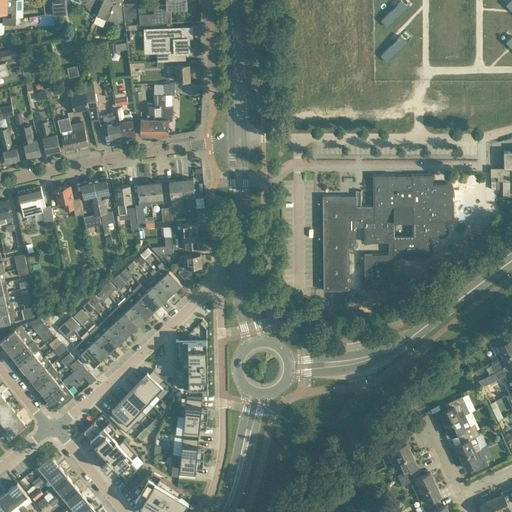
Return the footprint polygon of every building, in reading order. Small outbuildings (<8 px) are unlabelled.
[(0,0),(0,11),(1,12),(12,12),(12,17),(16,17),(16,0),(0,0)] [(54,13),(68,12),(66,0),(43,0),(44,9),(53,8),(54,13)] [(97,14),(103,0),(81,0),(83,2),(84,2),(90,10),(97,13),(97,14)] [(125,21),(123,6),(115,7),(113,6),(114,0),(103,0),(97,14),(107,18),(108,18),(117,22),(125,21)] [(166,0),(166,4),(153,4),(153,5),(154,5),(154,13),(139,13),(140,23),(171,22),(171,21),(168,21),(167,15),(171,15),(171,8),(187,8),(186,0),(166,0)] [(123,2),(123,6),(125,21),(125,17),(136,16),(136,2),(123,2)] [(189,51),(188,37),(182,38),(182,27),(145,29),(146,37),(151,37),(152,51),(175,50),(175,52),(178,52),(178,54),(186,54),(186,51),(189,51)] [(70,38),(60,40),(63,51),(73,49),(70,38)] [(115,41),(108,42),(110,54),(116,53),(115,41)] [(76,45),(77,55),(90,53),(88,43),(76,45)] [(18,55),(17,47),(0,50),(0,51),(2,59),(18,55)] [(130,62),(131,75),(139,74),(139,69),(145,68),(144,61),(130,62)] [(189,63),(179,64),(167,64),(168,71),(176,71),(176,80),(180,80),(190,79),(189,63)] [(79,74),(77,64),(67,66),(69,77),(79,74)] [(175,82),(154,81),(154,91),(175,92),(175,82)] [(142,103),(141,86),(133,87),(135,104),(142,103)] [(37,100),(48,97),(45,87),(35,89),(37,100)] [(98,106),(97,106),(94,90),(85,92),(88,107),(92,121),(99,119),(98,116),(100,115),(98,106)] [(115,98),(115,103),(116,107),(117,107),(122,136),(136,134),(134,124),(133,118),(132,115),(124,117),(122,103),(128,102),(127,96),(126,96),(125,91),(122,92),(115,93),(116,97),(115,98)] [(88,107),(85,92),(70,95),(73,106),(72,106),(72,108),(73,107),(74,110),(88,107)] [(3,116),(14,113),(12,103),(0,106),(3,116)] [(108,116),(107,114),(100,115),(98,116),(99,119),(101,130),(108,129),(110,138),(122,136),(117,107),(116,107),(115,103),(112,103),(112,107),(111,107),(113,115),(108,116)] [(141,118),(141,124),(140,134),(154,134),(154,105),(148,105),(147,118),(141,118)] [(162,105),(154,105),(154,134),(168,134),(169,118),(162,118),(162,105)] [(14,113),(17,125),(23,124),(21,111),(14,113)] [(64,148),(79,145),(78,138),(79,137),(75,123),(70,124),(68,116),(58,119),(61,134),(62,138),(64,148)] [(61,149),(59,139),(57,133),(51,134),(47,120),(40,122),(44,136),(43,136),(44,143),(47,152),(61,149)] [(83,121),(75,123),(79,137),(78,138),(79,145),(88,143),(86,133),(83,121)] [(41,154),(39,144),(38,137),(34,138),(30,124),(23,126),(27,140),(23,141),(25,147),(27,157),(41,154)] [(12,145),(8,126),(0,127),(0,135),(3,147),(2,147),(6,162),(20,159),(17,144),(12,145)] [(511,149),(504,150),(504,171),(498,171),(498,180),(503,180),(503,196),(511,195),(511,149)] [(365,289),(400,288),(400,270),(394,270),(394,255),(429,255),(429,236),(445,235),(445,220),(453,220),(452,183),(433,183),(433,173),(412,174),(394,174),(373,174),(374,204),(361,204),(361,189),(361,199),(357,199),(357,195),(323,195),(323,196),(324,196),(324,211),(323,211),(324,211),(324,226),(323,226),(323,227),(324,227),(324,242),(323,242),(324,242),(325,257),(323,257),(323,258),(325,258),(325,273),(324,273),(324,274),(325,274),(325,289),(324,289),(350,289),(349,246),(356,246),(356,226),(364,226),(364,241),(389,241),(389,253),(365,253),(365,289)] [(112,209),(107,210),(104,197),(101,197),(100,194),(110,192),(106,176),(93,178),(100,212),(102,223),(115,220),(112,209)] [(183,199),(184,199),(195,198),(193,177),(181,179),(183,199)] [(94,199),(91,199),(96,225),(102,223),(100,212),(93,178),(81,181),(84,197),(93,195),(94,199)] [(172,206),(175,206),(184,205),(184,199),(183,199),(181,179),(169,180),(172,206)] [(149,182),(151,203),(164,202),(161,181),(149,182)] [(138,223),(145,222),(143,207),(146,207),(145,204),(151,203),(149,182),(138,183),(140,205),(135,206),(136,210),(138,223)] [(65,209),(73,207),(75,215),(83,213),(79,197),(74,198),(72,194),(70,184),(55,187),(57,197),(58,202),(63,200),(65,209)] [(136,210),(135,206),(126,207),(125,201),(131,201),(131,194),(130,184),(116,185),(117,195),(119,213),(127,212),(127,215),(130,215),(131,229),(138,228),(138,223),(136,210)] [(18,191),(20,201),(24,214),(45,209),(48,222),(54,221),(51,205),(46,206),(41,185),(18,191)] [(500,187),(488,187),(488,210),(500,211),(500,187)] [(0,223),(13,221),(12,219),(11,213),(11,212),(11,208),(8,198),(0,200),(0,223)] [(197,216),(196,207),(185,208),(186,217),(197,216)] [(468,218),(469,232),(485,231),(484,217),(468,218)] [(174,218),(169,218),(162,219),(155,220),(155,221),(154,221),(154,225),(154,227),(175,225),(174,218)] [(178,227),(171,228),(172,236),(199,233),(198,221),(188,222),(177,223),(178,227)] [(13,223),(6,225),(7,231),(8,231),(10,236),(15,235),(14,229),(13,223)] [(199,233),(172,236),(173,244),(151,246),(157,253),(174,251),(174,248),(179,247),(190,246),(200,245),(199,233)] [(81,251),(84,251),(86,254),(90,251),(88,249),(86,250),(87,247),(85,244),(82,244),(80,245),(79,248),(81,251)] [(24,253),(14,255),(17,268),(27,266),(24,253)] [(185,259),(186,267),(179,273),(184,279),(193,271),(193,266),(202,265),(201,253),(180,255),(181,260),(185,259)] [(136,259),(141,264),(146,260),(141,255),(136,259)] [(127,265),(133,272),(139,267),(132,260),(127,265)] [(176,276),(166,266),(162,261),(158,265),(160,268),(157,271),(159,273),(175,290),(182,284),(176,276)] [(27,266),(17,268),(18,274),(28,272),(27,266)] [(118,273),(125,281),(132,275),(125,267),(118,273)] [(155,277),(152,280),(168,297),(175,290),(159,273),(157,271),(154,268),(151,271),(155,277)] [(195,272),(199,277),(204,273),(200,268),(195,272)] [(125,281),(118,273),(111,280),(120,289),(126,283),(125,281)] [(151,286),(147,290),(160,304),(168,297),(152,280),(148,283),(151,286)] [(110,281),(107,284),(106,284),(103,286),(110,293),(116,287),(110,281)] [(147,290),(144,287),(140,282),(133,290),(134,291),(139,297),(140,296),(153,311),(160,304),(147,290)] [(110,293),(103,286),(103,287),(103,288),(98,293),(104,299),(110,293)] [(22,297),(30,296),(28,288),(20,290),(22,297)] [(9,296),(8,290),(0,292),(0,302),(10,300),(9,296)] [(134,291),(127,298),(132,303),(146,318),(153,311),(140,296),(139,297),(134,291)] [(94,294),(91,297),(93,298),(89,301),(93,305),(100,299),(95,293),(94,294)] [(24,307),(32,305),(30,296),(22,297),(24,307)] [(139,324),(146,318),(132,303),(127,298),(126,296),(118,303),(119,304),(125,310),(139,324)] [(324,298),(320,298),(320,310),(328,310),(328,306),(329,306),(329,300),(324,300),(324,298)] [(0,312),(9,311),(14,309),(12,300),(10,300),(0,302),(0,312)] [(92,305),(93,305),(89,301),(89,302),(87,300),(82,305),(89,313),(94,308),(92,305)] [(119,304),(112,310),(118,317),(131,331),(139,324),(125,310),(119,304)] [(34,316),(31,306),(21,308),(24,318),(34,316)] [(90,316),(81,307),(74,314),(82,323),(90,316)] [(14,316),(17,315),(16,309),(14,310),(14,309),(9,311),(0,312),(0,323),(11,321),(11,320),(15,319),(14,316)] [(124,338),(131,331),(118,317),(112,310),(105,317),(108,321),(124,338)] [(66,320),(74,328),(79,324),(71,315),(66,320)] [(29,321),(33,326),(42,319),(40,316),(29,321)] [(105,317),(97,324),(103,331),(117,345),(124,338),(108,321),(105,317)] [(39,334),(48,327),(42,319),(33,326),(39,334)] [(66,320),(58,327),(66,336),(74,328),(66,320)] [(0,340),(6,348),(27,331),(21,324),(15,328),(0,340)] [(109,352),(117,345),(103,331),(97,324),(90,331),(93,334),(109,352)] [(53,333),(48,327),(39,334),(44,340),(53,333)] [(12,356),(33,339),(27,331),(6,348),(12,356)] [(90,331),(83,338),(86,341),(102,359),(109,352),(93,334),(90,331)] [(54,348),(62,342),(57,336),(49,343),(54,348)] [(498,358),(511,351),(511,338),(505,341),(502,336),(490,342),(492,347),(498,344),(501,351),(496,353),(498,358)] [(75,345),(81,351),(87,359),(94,366),(102,359),(86,341),(83,338),(75,345)] [(207,338),(186,339),(187,386),(208,385),(207,338)] [(34,352),(37,349),(40,347),(33,339),(12,356),(19,364),(34,352)] [(67,348),(62,342),(54,348),(59,355),(67,348)] [(19,364),(25,372),(43,357),(40,353),(41,353),(37,349),(34,352),(19,364)] [(505,375),(506,375),(511,372),(511,351),(498,358),(503,370),(498,372),(500,377),(505,375)] [(74,357),(70,352),(61,359),(65,365),(74,357)] [(489,356),(492,361),(497,359),(495,353),(489,356)] [(25,372),(31,379),(52,363),(45,355),(43,357),(25,372)] [(78,358),(76,359),(70,364),(75,370),(83,364),(78,358)] [(38,388),(53,375),(56,373),(56,372),(58,371),(52,363),(31,379),(38,388)] [(78,380),(83,376),(89,371),(83,364),(62,380),(44,395),(50,403),(56,398),(61,405),(74,395),(66,385),(76,377),(78,380)] [(148,371),(140,379),(155,393),(163,386),(160,383),(164,378),(153,368),(149,373),(148,371)] [(44,395),(62,380),(60,378),(63,375),(59,370),(58,371),(56,372),(56,373),(53,375),(38,388),(44,395)] [(140,379),(133,387),(148,401),(155,393),(140,379)] [(126,394),(141,408),(148,401),(133,387),(126,394)] [(119,402),(134,416),(141,408),(126,394),(119,402)] [(466,414),(472,411),(470,412),(465,401),(462,395),(445,403),(447,408),(440,411),(446,424),(466,414)] [(185,406),(185,415),(207,417),(208,408),(201,407),(202,398),(186,397),(185,406)] [(0,405),(0,422),(2,425),(16,413),(6,400),(0,405)] [(116,413),(112,418),(123,428),(134,416),(119,402),(112,409),(116,413)] [(16,413),(2,425),(12,437),(27,425),(27,424),(26,425),(16,413)] [(461,437),(478,429),(475,423),(471,425),(466,414),(446,424),(451,434),(458,431),(461,437)] [(207,417),(185,415),(184,425),(183,434),(199,435),(200,426),(206,427),(207,417)] [(94,420),(83,431),(90,438),(107,457),(102,462),(108,468),(113,463),(126,478),(137,468),(130,460),(137,453),(124,438),(119,442),(111,433),(115,429),(109,422),(101,428),(94,420)] [(482,447),(479,442),(477,436),(480,434),(478,429),(461,437),(463,441),(455,445),(461,457),(482,447)] [(141,431),(137,435),(142,439),(146,435),(141,431)] [(181,455),(203,457),(204,448),(198,447),(199,438),(183,436),(182,445),(181,455)] [(390,457),(393,463),(412,454),(407,442),(405,443),(403,437),(384,446),(388,453),(390,457)] [(376,446),(371,449),(374,455),(379,452),(376,446)] [(482,447),(461,457),(466,468),(469,466),(472,472),(489,464),(486,459),(481,461),(478,455),(484,452),(482,447)] [(398,474),(400,479),(413,474),(410,468),(417,465),(412,454),(393,463),(395,468),(401,465),(404,472),(398,474)] [(38,465),(46,475),(59,464),(51,455),(38,465)] [(203,466),(203,457),(181,455),(180,464),(179,473),(195,475),(196,466),(203,466)] [(46,475),(53,484),(67,473),(59,464),(46,475)] [(130,489),(148,511),(180,511),(191,494),(152,471),(149,470),(144,474),(147,475),(139,481),(136,480),(131,484),(134,485),(130,489)] [(403,484),(411,480),(416,493),(436,484),(430,471),(415,478),(413,474),(400,479),(403,484)] [(53,484),(61,493),(74,483),(67,473),(53,484)] [(45,480),(43,477),(41,475),(37,478),(41,483),(45,480)] [(36,486),(37,487),(41,483),(37,478),(33,482),(35,484),(36,486)] [(28,495),(24,489),(18,482),(8,489),(19,502),(28,495)] [(82,492),(74,483),(61,493),(69,503),(82,492)] [(419,497),(422,504),(422,505),(424,509),(437,504),(434,498),(441,494),(436,484),(416,493),(419,497)] [(35,499),(43,492),(40,488),(31,494),(35,499)] [(0,498),(9,510),(19,502),(8,489),(0,495),(0,498)] [(76,511),(89,501),(82,492),(69,503),(66,505),(71,511),(72,511),(76,511)] [(52,497),(54,499),(56,502),(60,498),(58,496),(56,493),(52,497)] [(503,493),(492,499),(498,511),(511,511),(511,498),(507,501),(503,493)] [(41,508),(49,502),(48,500),(45,496),(37,502),(41,508)] [(52,497),(48,500),(49,502),(52,505),(56,502),(52,497)] [(0,511),(6,511),(9,510),(0,498),(0,511)] [(498,511),(492,499),(480,504),(483,511),(498,511)] [(95,511),(97,511),(89,501),(76,511),(95,511)] [(21,511),(27,508),(25,505),(23,503),(21,505),(18,507),(20,510),(21,511)]
